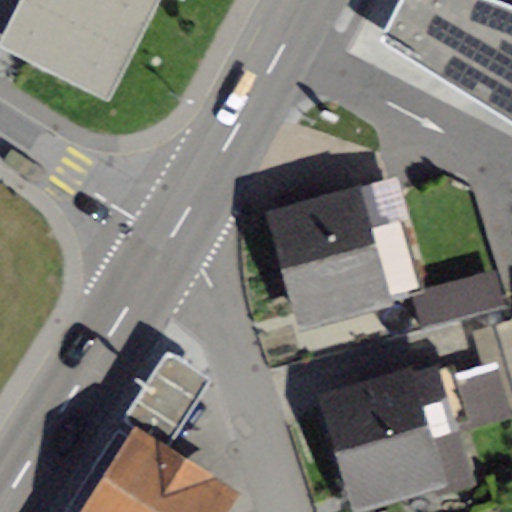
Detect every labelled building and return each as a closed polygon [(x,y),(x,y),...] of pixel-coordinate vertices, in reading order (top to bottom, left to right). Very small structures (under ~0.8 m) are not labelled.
[(399,0),(379,41),(511,124),(511,6),(496,0),(399,0)] [(355,210),(351,197),(278,216),(303,309),(377,289),(371,267),(410,256),(395,199),(355,210)] [(186,440),(213,378),(167,358),(140,420),(186,440)] [(470,485),(439,382),(406,392),(402,379),(359,392),(363,406),(334,414),(358,492),(430,471),(437,495),(470,485)] [(140,448),(98,511),(211,511),(220,500),(140,448)]
